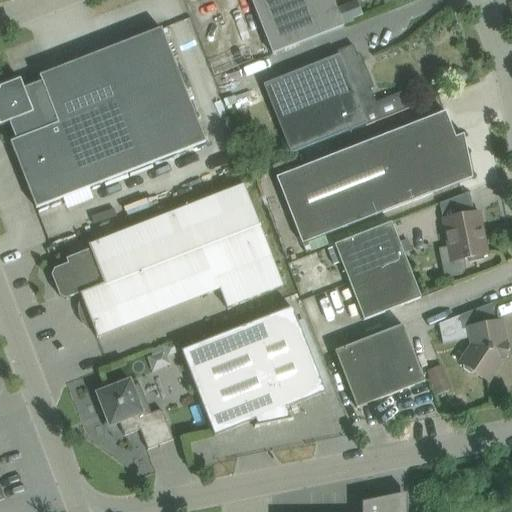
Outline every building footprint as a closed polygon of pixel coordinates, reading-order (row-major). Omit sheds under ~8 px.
[(333,0),(251,0),(272,54),(344,26),(336,8),(333,0)] [(356,0),(336,8),(344,26),(354,22),(353,18),(362,14),(356,0)] [(206,142),(161,29),(39,76),(41,82),(24,89),(20,79),(0,87),(0,125),(9,122),(16,140),(10,142),(36,208),(206,142)] [(364,117),(379,111),(353,45),(321,57),(323,61),(263,85),(291,153),(367,123),(364,117)] [(299,169),(276,177),(276,178),(302,244),(471,178),(466,151),(461,153),(456,141),(464,138),(463,134),(455,138),(445,112),(320,161),(302,168),(299,169)] [(294,158),(272,167),(276,177),(299,169),(294,158)] [(223,181),(226,190),(249,183),(246,175),(223,181)] [(104,285),(80,294),(97,338),(98,337),(219,290),(226,308),(283,286),(244,185),(90,245),(89,245),(104,285)] [(479,212),(443,219),(451,262),(467,258),(467,261),(480,258),(479,256),(488,254),(479,212)] [(421,298),(398,240),(391,222),(334,245),(364,320),(421,298)] [(80,294),(104,285),(89,245),(88,245),(90,250),(66,259),(68,264),(54,269),(51,275),(60,296),(66,299),(80,294)] [(492,303),(438,324),(443,346),(471,341),(472,345),(460,363),(462,364),(462,368),(470,374),(475,373),(488,382),(503,359),(505,359),(508,345),(506,345),(501,321),(495,322),(492,303)] [(237,330),(274,424),(293,420),(293,419),(290,419),(286,408),(325,392),(292,308),(237,330)] [(403,325),(334,352),(357,409),(425,382),(403,325)] [(255,428),(274,424),(237,330),(181,351),(214,436),(255,419),(258,426),(254,426),(255,428)] [(153,356),(148,358),(153,372),(171,365),(168,357),(166,352),(153,356)] [(443,365),(428,371),(437,396),(452,390),(443,365)] [(130,380),(97,393),(110,426),(120,423),(125,436),(140,430),(148,450),(173,440),(161,410),(144,416),(139,404),(146,401),(140,383),(132,386),(130,380)] [(407,511),(407,493),(362,502),(361,511),(407,511)]
